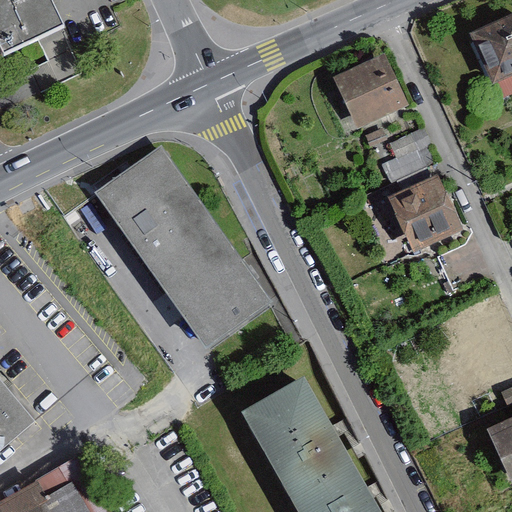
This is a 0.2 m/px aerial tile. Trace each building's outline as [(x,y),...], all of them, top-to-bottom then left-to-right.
[(0,0),(0,52),(2,57),(60,29),(51,10),(46,0),(0,0)] [(511,24),(479,40),(502,89),(511,85),(511,24)] [(397,60),(338,85),(363,140),(421,115),(397,60)] [(394,184),(437,164),(421,130),(391,144),(398,158),(385,164),(394,184)] [(167,155),(101,202),(214,357),(279,310),(167,155)] [(447,179),(397,203),(424,262),(475,239),(447,179)] [(511,331),(502,311),(463,330),(491,386),(511,375),(511,331)] [(0,362),(0,463),(50,421),(0,362)] [(382,511),(307,379),(243,415),(297,511),(382,511)] [(511,430),(498,437),(511,467),(511,430)] [(109,511),(80,461),(0,507),(0,511),(109,511)]
